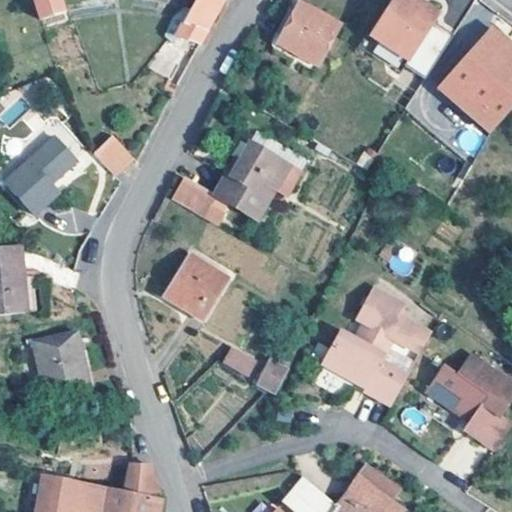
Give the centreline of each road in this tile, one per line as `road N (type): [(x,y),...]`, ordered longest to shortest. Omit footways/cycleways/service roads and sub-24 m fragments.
road 1 (residential): [(177,480),(121,309),(116,257),(123,228),(247,0)]
road 2 (residential): [(177,480),(333,436),(384,442),(478,511)]
